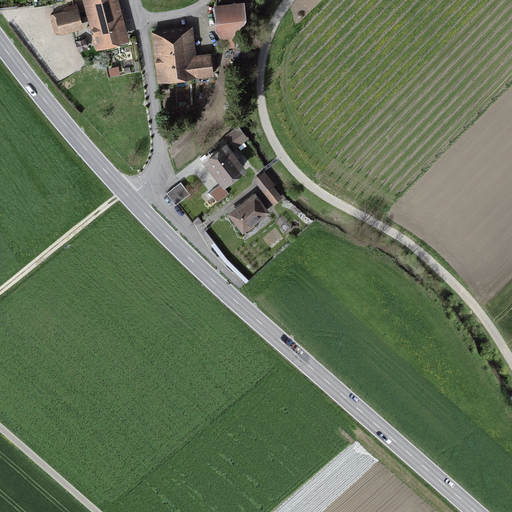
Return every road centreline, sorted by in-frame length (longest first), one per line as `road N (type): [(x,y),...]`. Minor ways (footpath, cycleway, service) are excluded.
road 1 (unclassified): [(511,362),(477,308),(436,266),(306,183),(281,155),(260,82),(271,26),(288,0)]
road 2 (primary): [(129,196),(240,306),(475,511)]
road 3 (primary): [(0,44),(129,196)]
road 4 (residential): [(129,196),(161,157),(140,21)]
road 5 (track): [(0,293),(123,190)]
road 6 (unclassified): [(95,511),(0,429)]
